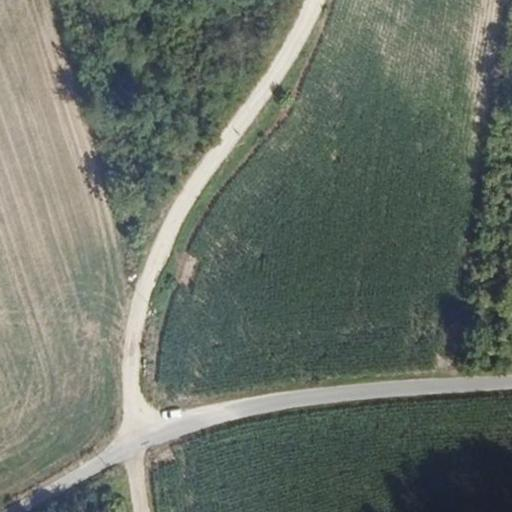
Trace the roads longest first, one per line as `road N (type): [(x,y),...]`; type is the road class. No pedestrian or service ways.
road 1 (track): [(319,0),(272,86),(161,242),(130,391),(145,511)]
road 2 (unclassified): [(23,511),(175,427),(376,391),(511,381)]
